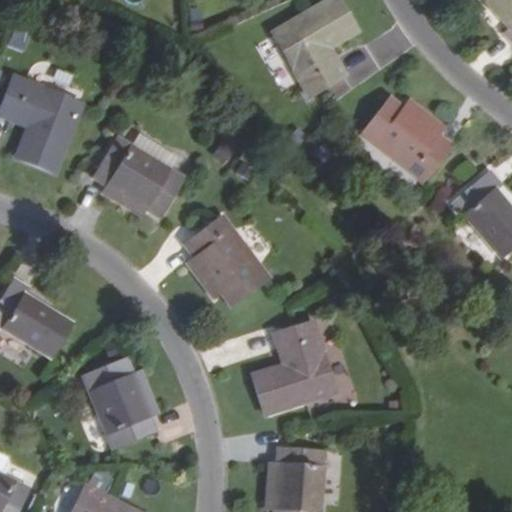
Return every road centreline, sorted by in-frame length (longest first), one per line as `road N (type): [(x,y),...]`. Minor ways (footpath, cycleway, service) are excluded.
road 1 (residential): [(219,511),(219,447),(188,371),(94,270),(0,228)]
road 2 (unclassified): [(391,0),(445,70),(511,132)]
